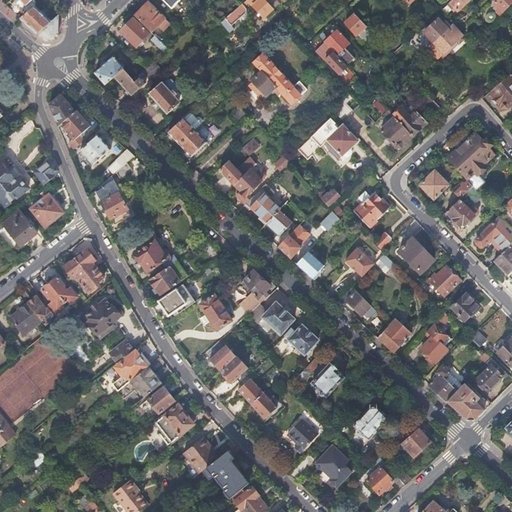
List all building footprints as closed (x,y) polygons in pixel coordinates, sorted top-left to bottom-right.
[(20,0),(26,6),(24,8),(28,12),(34,7),(37,2),(34,0),(20,0)] [(163,0),(173,9),(181,0),(163,0)] [(250,3),(264,17),(266,16),(268,19),(276,12),(264,0),(247,0),(244,3),(243,4),(245,7),(250,3)] [(267,0),(275,8),(280,3),(276,0),(267,0)] [(470,0),(453,0),(449,4),(453,9),(455,7),(459,11),(471,1),(470,0)] [(511,0),(499,0),(495,5),(504,14),(511,5),(511,0)] [(233,6),(236,10),(241,5),(238,2),(233,6)] [(136,17),(151,32),(158,25),(164,30),(170,24),(149,3),(136,17)] [(236,10),(223,22),(228,28),(228,29),(232,33),(237,29),(233,25),(238,21),(247,13),(247,8),(245,7),(243,4),(241,5),(236,10)] [(21,19),(37,34),(50,22),(34,7),(28,12),(21,19)] [(50,22),(37,34),(45,41),(52,38),(58,35),(59,14),(50,22)] [(346,24),(358,36),(367,27),(356,14),(346,24)] [(149,34),(134,19),(121,32),(136,46),(149,34)] [(439,19),(425,32),(430,37),(425,42),(430,47),(449,29),(439,19)] [(238,21),(233,25),(237,29),(241,25),(238,21)] [(449,29),(430,47),(429,48),(439,59),(445,53),(446,54),(458,42),(460,44),(464,39),(463,38),(465,36),(454,24),(449,29)] [(325,43),(347,67),(356,59),(346,49),(351,44),(342,35),(343,34),(342,33),(342,34),(339,31),(325,43)] [(152,39),(159,46),(163,43),(155,35),(152,39)] [(159,46),(165,52),(169,49),(163,43),(159,46)] [(349,68),(347,67),(325,43),(317,51),(341,75),(349,68)] [(294,87),(264,55),(255,63),(263,73),(253,82),(267,96),(276,87),(289,101),(304,88),(299,82),(294,87)] [(114,57),(96,73),(107,85),(115,77),(124,69),(125,68),(114,57)] [(418,58),(406,69),(417,81),(423,76),(418,69),(424,64),(418,58)] [(142,71),(143,71),(146,75),(153,82),(165,72),(154,60),(142,71)] [(382,73),(406,98),(417,87),(407,75),(401,81),(385,65),(379,70),(382,73)] [(115,77),(133,96),(147,83),(142,78),(146,75),(143,71),(134,79),(124,69),(115,77)] [(322,74),(330,83),(335,78),(327,69),(322,74)] [(235,73),(225,82),(233,91),(243,82),(235,73)] [(490,93),(504,109),(507,109),(511,104),(511,76),(511,75),(490,93)] [(330,83),(327,85),(340,100),(349,93),(336,78),(335,78),(330,83)] [(181,102),(164,83),(151,95),(168,113),(181,102)] [(340,100),(352,113),(360,105),(349,93),(340,100)] [(429,94),(423,99),(437,115),(443,110),(429,94)] [(50,105),(58,128),(61,125),(75,111),(62,95),(50,105)] [(376,99),(371,104),(379,112),(383,107),(376,99)] [(335,104),(347,117),(352,113),(340,100),(335,104)] [(332,109),(343,121),(347,117),(335,104),(331,108),(332,109)] [(241,107),(231,116),(236,122),(247,113),(241,107)] [(396,118),(413,136),(428,123),(415,109),(409,114),(404,109),(396,118)] [(61,125),(73,139),(69,143),(74,148),(84,139),(80,135),(90,126),(77,110),(75,111),(61,125)] [(381,132),(398,150),(413,136),(396,118),(389,111),(384,115),(391,122),(381,132)] [(187,116),(169,133),(180,144),(196,130),(202,124),(202,122),(201,120),(198,120),(193,115),(187,116)] [(343,125),(341,128),(331,118),(311,137),(320,147),(324,143),(328,140),(341,155),(343,157),(344,157),(345,158),(346,158),(347,158),(348,158),(349,157),(350,157),(350,156),(351,156),(351,155),(352,155),(352,154),(352,153),(352,152),(352,151),(352,150),(352,149),(351,149),(351,148),(358,141),(343,125)] [(196,130),(180,144),(192,156),(208,141),(199,133),(196,130)] [(88,143),(81,151),(94,165),(111,148),(98,134),(88,143)] [(458,157),(451,163),(466,179),(474,187),(476,190),(485,182),(478,174),(486,167),(484,164),(494,155),(476,134),(454,153),(458,157)] [(277,141),(286,152),(292,147),(282,136),(277,141)] [(338,158),(341,155),(328,140),(324,143),(338,158)] [(307,141),(298,146),(302,154),(312,150),(307,141)] [(250,142),(243,148),(250,155),(256,149),(250,142)] [(127,149),(108,167),(114,174),(118,171),(127,162),(134,156),(127,149)] [(454,153),(448,159),(451,163),(458,157),(454,153)] [(286,156),(276,165),(281,171),(291,163),(286,156)] [(253,158),(240,171),(244,176),(251,169),(257,163),(253,158)] [(220,169),(235,185),(244,176),(240,171),(230,160),(220,169)] [(50,161),(36,172),(45,184),(54,177),(53,174),(57,170),(54,162),(50,161)] [(0,202),(2,204),(4,204),(6,206),(29,188),(20,177),(15,181),(9,173),(1,162),(0,162),(0,202)] [(127,162),(118,171),(124,177),(135,171),(127,162)] [(9,173),(15,181),(20,177),(14,169),(9,173)] [(244,176),(235,185),(242,192),(241,193),(245,197),(262,181),(262,180),(267,175),(261,169),(257,174),(251,169),(244,176)] [(435,171),(420,185),(434,199),(449,185),(435,171)] [(96,193),(114,225),(131,216),(119,195),(122,193),(111,176),(97,189),(98,191),(96,193)] [(466,179),(455,190),(462,198),(467,193),(474,187),(466,179)] [(267,183),(246,205),(250,209),(252,208),(262,218),(261,219),(265,224),(267,222),(268,223),(281,210),(282,208),(272,198),(276,194),(275,191),(267,183)] [(467,193),(477,204),(483,198),(476,190),(474,187),(467,193)] [(334,190),(325,198),(324,196),(322,198),(325,202),(329,206),(340,196),(334,190)] [(374,192),(354,212),(370,228),(390,208),(374,192)] [(49,195),(31,209),(46,227),(63,213),(49,195)] [(460,200),(447,212),(455,220),(454,222),(459,226),(460,225),(461,226),(466,221),(468,223),(478,212),(479,210),(476,207),(473,208),(470,210),(460,200)] [(491,206),(487,208),(493,215),(496,212),(491,206)] [(281,210),(268,223),(270,225),(281,235),(293,222),(281,210)] [(4,223),(21,246),(38,233),(20,211),(4,223)] [(334,212),(324,222),(331,229),(333,227),(337,224),(341,220),(334,212)] [(341,220),(337,224),(341,227),(349,219),(345,215),(341,220)] [(492,224),(483,232),(482,234),(477,240),(477,243),(481,247),(484,246),(493,238),(505,251),(511,244),(511,228),(501,217),(494,224),(492,224)] [(331,229),(325,236),(329,240),(337,231),(333,227),(331,229)] [(386,233),(376,243),(381,249),(392,238),(386,233)] [(279,247),(291,259),(302,248),(289,236),(279,247)] [(399,253),(420,273),(434,259),(413,239),(399,253)] [(148,272),(170,257),(166,250),(163,252),(155,241),(135,254),(148,272)] [(511,244),(505,251),(495,261),(511,278),(511,244)] [(363,277),(375,264),(376,263),(359,248),(346,261),(363,277)] [(76,258),(90,275),(98,270),(97,268),(98,266),(95,263),(96,261),(87,250),(76,258)] [(310,251),(297,264),(313,278),(321,271),(325,266),(310,251)] [(376,263),(375,264),(386,275),(396,265),(384,254),(376,263)] [(59,268),(68,279),(71,276),(74,279),(75,278),(78,282),(79,281),(81,283),(90,275),(76,258),(64,267),(62,264),(59,268)] [(429,280),(444,296),(461,280),(447,266),(437,275),(435,274),(429,280)] [(169,267),(150,280),(160,295),(179,282),(169,267)] [(90,275),(81,283),(90,294),(100,286),(98,283),(105,278),(104,276),(105,274),(102,270),(100,272),(98,270),(90,275)] [(244,280),(258,300),(271,286),(254,270),(244,280)] [(323,273),(321,271),(313,278),(315,281),(323,273)] [(50,283),(66,303),(69,300),(71,302),(78,297),(71,288),(68,291),(65,287),(66,286),(58,277),(50,283)] [(51,298),(54,302),(51,305),(57,313),(64,308),(63,306),(66,303),(50,283),(42,290),(50,300),(51,298)] [(186,288),(181,291),(185,297),(190,293),(186,288)] [(177,289),(160,301),(169,316),(187,303),(177,289)] [(347,301),(362,315),(372,306),(356,290),(353,294),(348,290),(338,302),(342,305),(347,301)] [(467,293),(453,307),(466,320),(480,306),(467,293)] [(232,321),(215,294),(201,303),(217,330),(232,321)] [(253,296),(242,306),(248,314),(259,304),(253,296)] [(28,304),(42,321),(46,325),(52,320),(51,318),(55,314),(50,309),(47,311),(41,304),(36,298),(28,304)] [(92,311),(81,320),(88,328),(90,327),(97,336),(98,335),(113,323),(121,316),(112,306),(111,307),(105,300),(102,303),(98,306),(96,304),(90,308),(92,311)] [(44,301),(41,304),(47,311),(50,309),(44,301)] [(248,314),(258,322),(263,317),(281,333),(294,319),(277,303),(269,311),(260,303),(259,304),(248,314)] [(11,318),(25,335),(42,321),(28,304),(21,309),(22,310),(11,318)] [(434,336),(422,349),(429,356),(426,359),(432,364),(435,361),(437,362),(448,349),(445,346),(452,338),(440,328),(448,319),(452,323),(454,321),(445,312),(444,313),(428,330),(434,336)] [(412,333),(397,318),(391,324),(378,338),(394,352),(412,333)] [(113,323),(98,335),(101,339),(115,326),(113,323)] [(50,330),(48,331),(55,340),(63,333),(56,325),(50,330)] [(285,335),(305,354),(306,353),(308,355),(312,351),(310,349),(318,339),(303,325),(296,332),(292,327),(285,335)] [(471,337),(481,346),(487,340),(477,330),(471,337)] [(511,337),(498,352),(504,358),(506,357),(511,362),(511,337)] [(205,354),(221,371),(235,357),(225,346),(223,347),(218,341),(205,354)] [(111,353),(117,360),(115,362),(117,364),(133,351),(126,342),(111,353)] [(135,353),(147,368),(150,366),(138,351),(135,353)] [(135,353),(117,368),(124,377),(113,385),(118,391),(147,368),(135,353)] [(235,357),(221,371),(232,383),(247,368),(236,356),(235,357)] [(491,366),(478,380),(488,390),(503,376),(494,366),(498,363),(492,357),(487,362),(491,366)] [(313,361),(306,367),(309,370),(312,370),(316,366),(316,363),(313,361)] [(331,363),(312,383),(326,397),(344,378),(336,370),(338,369),(331,363)] [(438,377),(430,385),(448,402),(465,385),(445,365),(436,375),(438,377)] [(147,368),(118,391),(124,398),(136,389),(137,391),(139,389),(145,397),(161,385),(147,368)] [(238,390),(251,404),(264,393),(250,378),(238,390)] [(465,385),(448,402),(467,419),(476,419),(485,410),(476,401),(480,397),(466,384),(465,385)] [(163,387),(147,401),(159,415),(164,411),(171,406),(176,402),(163,387)] [(251,404),(265,419),(277,407),(264,393),(251,404)] [(155,424),(163,433),(160,436),(167,445),(171,441),(172,442),(181,435),(181,434),(193,425),(192,423),(188,417),(179,405),(174,409),(171,406),(164,411),(167,414),(155,424)] [(369,438),(388,418),(376,406),(371,407),(354,425),(369,438)] [(9,425),(0,413),(0,445),(15,433),(9,425)] [(316,438),(299,422),(288,433),(298,443),(295,447),(301,453),(316,438)] [(397,439),(414,457),(431,442),(413,422),(397,439)] [(267,424),(254,437),(261,444),(273,431),(267,424)] [(184,453),(199,474),(202,472),(219,458),(209,446),(210,444),(204,437),(184,453)] [(350,461),(333,445),(316,463),(332,478),(330,481),(337,488),(352,471),(346,465),(350,461)] [(225,453),(231,460),(234,458),(228,451),(225,453)] [(36,456),(33,458),(38,464),(46,459),(41,452),(36,456)] [(219,458),(202,472),(209,480),(213,476),(225,491),(224,492),(229,499),(232,497),(243,488),(248,484),(249,483),(231,460),(225,453),(219,458)] [(308,454),(290,474),(296,481),(312,464),(314,459),(308,454)] [(366,480),(379,495),(393,482),(400,489),(405,485),(396,474),(391,479),(380,467),(375,471),(371,467),(364,474),(368,478),(366,480)] [(396,474),(405,485),(412,479),(402,468),(396,474)] [(79,478),(76,480),(80,485),(88,479),(84,474),(79,478)] [(76,480),(68,487),(72,491),(80,485),(76,480)] [(113,493),(127,511),(139,511),(147,506),(134,489),(135,487),(129,480),(113,493)] [(248,484),(243,488),(246,492),(251,488),(248,484)] [(246,492),(243,488),(232,497),(235,500),(235,501),(243,511),(262,511),(267,508),(258,496),(259,495),(252,487),(251,488),(246,492)] [(185,494),(180,488),(179,489),(172,495),(177,501),(185,494)] [(78,500),(85,508),(93,502),(93,501),(87,493),(78,500)] [(424,510),(425,511),(457,511),(453,508),(450,511),(449,510),(446,511),(443,511),(433,501),(424,510)] [(93,502),(85,508),(88,511),(90,511),(97,507),(93,502)]
